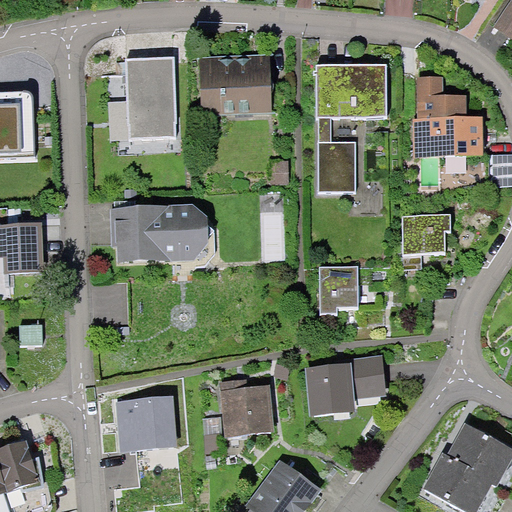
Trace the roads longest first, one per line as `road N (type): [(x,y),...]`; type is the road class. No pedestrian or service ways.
road 1 (residential): [(68,25),(191,12),(431,35),(485,63),(511,102)]
road 2 (residential): [(68,25),(81,396)]
road 3 (residential): [(460,371),(349,511)]
road 4 (residential): [(511,239),(472,305),(460,371)]
